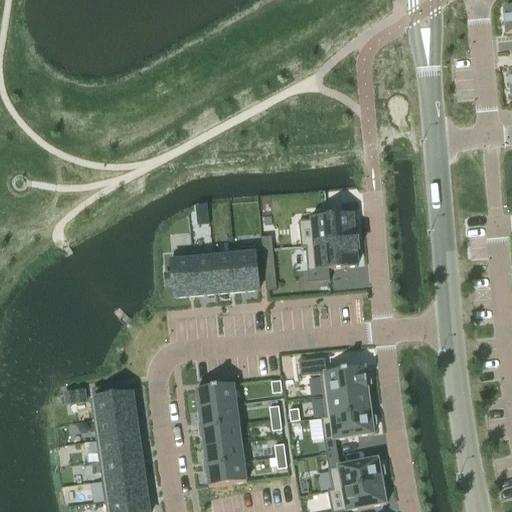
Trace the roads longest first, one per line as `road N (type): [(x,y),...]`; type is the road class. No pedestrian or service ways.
road 1 (residential): [(379,333),(177,351),(162,360),(158,403),(174,511)]
road 2 (tertiary): [(477,511),(450,327)]
road 3 (tertiary): [(450,327),(435,142)]
road 4 (residential): [(379,333),(401,511)]
road 5 (residential): [(511,376),(494,223),(511,222)]
road 6 (residential): [(487,138),(478,0)]
road 7 (residential): [(370,197),(379,333)]
